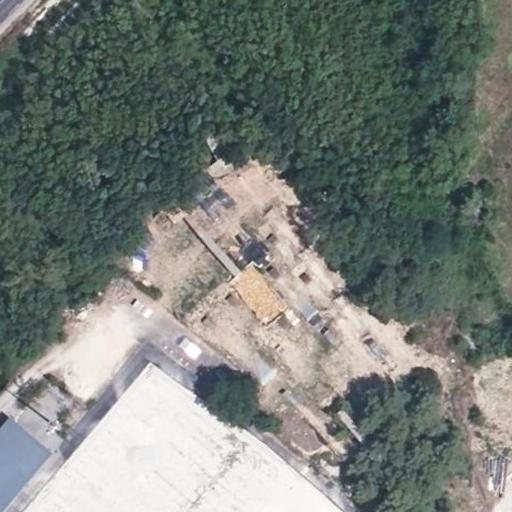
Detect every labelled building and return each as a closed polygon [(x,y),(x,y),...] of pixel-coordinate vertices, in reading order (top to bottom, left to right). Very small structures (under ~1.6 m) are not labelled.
[(216,230),(246,202),(226,181),(196,208),(216,230)] [(253,266),(229,286),(265,329),(289,309),(253,266)] [(305,325),(319,315),(304,296),(290,306),(305,325)] [(266,389),(279,377),(246,341),(232,353),(266,389)] [(0,489),(2,492),(20,471),(29,478),(49,455),(11,423),(0,436),(0,489)] [(0,511),(29,478),(20,471),(2,492),(0,489),(0,511)]
